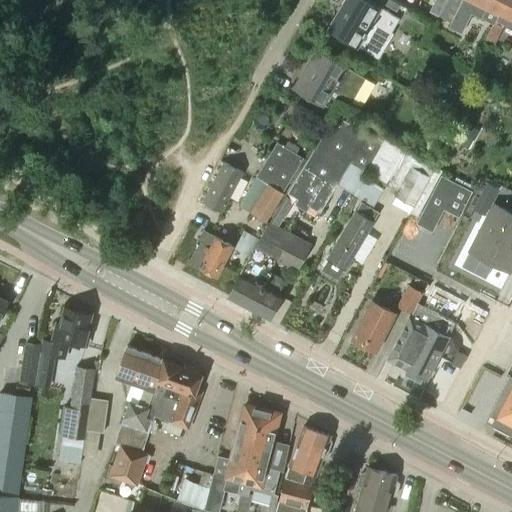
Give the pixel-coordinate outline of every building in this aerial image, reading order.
[(375,57),(389,34),(369,22),(377,9),(362,0),(343,0),(326,28),(355,46),(356,45),(375,57)] [(395,0),(388,0),(385,5),(395,12),(401,3),(395,0)] [(505,0),(460,0),(447,27),(461,34),(471,14),(481,19),(486,9),(498,15),(505,0)] [(511,27),(511,0),(505,0),(498,15),(496,19),(486,38),(495,43),(505,24),(511,27)] [(349,102),(362,79),(314,50),(291,87),(321,104),(329,90),(349,102)] [(380,145),(365,136),(334,118),(288,195),(319,213),(350,161),(365,170),(380,145)] [(474,130),(463,124),(453,142),(464,148),(474,130)] [(366,172),(386,183),(404,152),(384,140),(366,172)] [(303,159),(277,143),(239,206),(266,223),(284,194),(282,193),(303,159)] [(218,211),(239,173),(222,163),(201,201),(218,211)] [(414,207),(430,177),(411,166),(395,196),(414,207)] [(420,214),(415,223),(431,231),(436,222),(442,211),(457,219),(471,192),(440,176),(420,214)] [(484,215),(499,186),(487,180),(472,208),(484,215)] [(264,228),(258,239),(249,256),(226,297),(267,319),(287,282),(268,271),(273,263),(294,275),(310,246),(278,228),(294,200),(284,195),(264,228)] [(343,270),(377,213),(360,203),(326,261),(327,261),(322,271),(335,279),(341,270),(343,270)] [(509,272),(511,265),(511,215),(494,206),(470,252),(509,272)] [(137,228),(145,218),(138,213),(131,223),(137,228)] [(249,256),(258,239),(243,231),(234,248),(249,256)] [(214,277),(230,246),(203,232),(197,243),(197,244),(188,262),(200,268),(199,269),(214,277)] [(412,314),(423,292),(408,284),(396,306),(412,314)] [(424,380),(465,303),(433,287),(423,306),(426,307),(420,321),(409,315),(386,359),(424,380)] [(372,352),(392,315),(371,303),(351,340),(372,352)] [(86,329),(90,315),(65,308),(61,325),(58,324),(49,354),(64,358),(69,341),(84,345),(89,330),(86,329)] [(34,385),(40,345),(26,343),(20,382),(34,385)] [(148,406),(164,361),(127,347),(116,377),(145,387),(140,402),(148,406)] [(186,428),(198,396),(190,393),(198,371),(183,365),(183,363),(165,357),(164,361),(148,406),(140,402),(139,404),(130,400),(114,442),(120,444),(108,474),(135,484),(146,454),(140,452),(154,416),(186,428)] [(86,430),(90,398),(89,398),(94,369),(77,366),(71,407),(65,407),(61,436),(70,437),(67,461),(81,463),(85,430),(86,430)] [(511,424),(511,390),(498,416),(511,424)] [(0,511),(16,511),(17,507),(31,398),(0,393),(0,511)] [(103,432),(107,401),(90,398),(86,430),(103,432)] [(244,480),(248,464),(249,464),(262,410),(245,405),(231,460),(227,477),(214,474),(205,509),(216,511),(218,511),(224,490),(242,494),(242,493),(239,493),(242,480),(244,480)] [(242,493),(242,494),(238,509),(247,511),(251,494),(248,493),(249,489),(272,494),(278,471),(265,467),(278,414),(262,410),(249,464),(248,464),(244,480),(242,480),(239,493),(242,493)] [(315,474),(323,454),(329,451),(332,443),(329,438),(330,436),(304,426),(284,478),(277,504),(283,505),(281,511),(305,511),(311,487),(298,482),(303,469),(315,474)] [(371,511),(382,472),(367,468),(366,472),(360,474),(358,484),(361,489),(355,511),(371,511)] [(386,511),(391,497),(397,496),(400,484),(395,480),(396,476),(382,472),(371,511),(386,511)]
